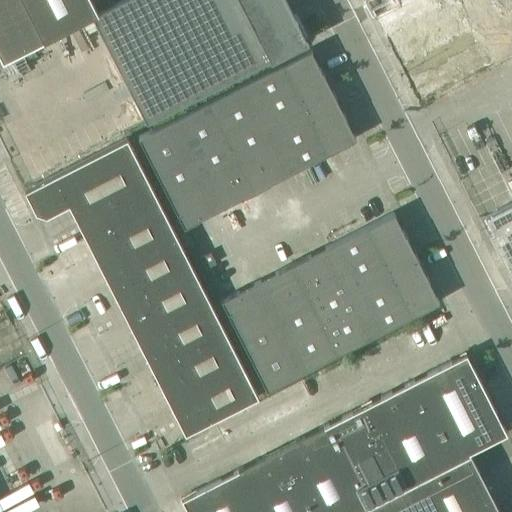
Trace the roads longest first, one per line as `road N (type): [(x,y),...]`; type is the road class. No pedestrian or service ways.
road 1 (unclassified): [(331,0),(511,354)]
road 2 (unclassified): [(146,511),(0,226)]
